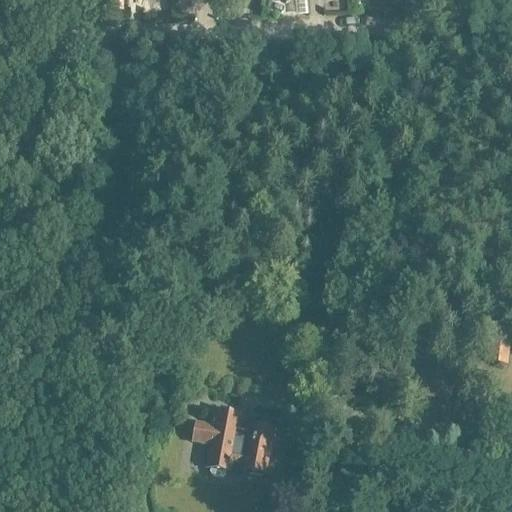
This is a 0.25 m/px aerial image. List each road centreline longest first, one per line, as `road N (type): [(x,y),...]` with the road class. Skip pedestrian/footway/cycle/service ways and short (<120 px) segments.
road 1 (unclassified): [(511,24),(108,35),(87,37),(67,56)]
road 2 (track): [(332,419),(325,369),(395,172),(401,106),(367,28)]
road 3 (unclassified): [(0,224),(67,56)]
